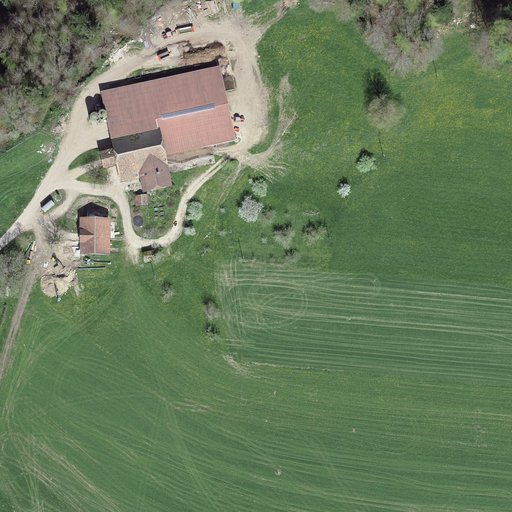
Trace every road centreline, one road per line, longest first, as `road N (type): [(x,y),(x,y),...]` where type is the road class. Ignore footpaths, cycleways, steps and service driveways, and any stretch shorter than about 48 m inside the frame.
road 1 (track): [(241,33),(248,132),(238,151),(183,199),(164,243),(127,242),(122,201),(109,188),(48,180)]
road 2 (track): [(0,247),(38,201),(103,83),(202,39),(241,33)]
